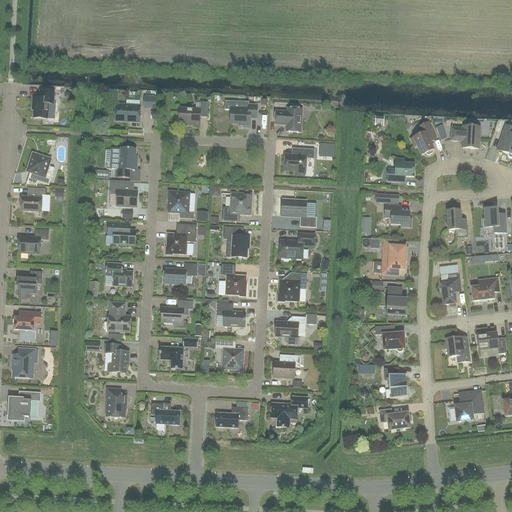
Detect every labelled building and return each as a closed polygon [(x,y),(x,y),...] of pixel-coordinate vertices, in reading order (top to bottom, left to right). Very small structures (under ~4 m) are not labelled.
[(34,111),(34,119),(49,120),(50,104),(55,105),(55,92),(40,91),(40,98),(33,98),(33,111),(34,111)] [(157,98),(145,97),(144,110),(156,111),(157,98)] [(192,125),(200,126),(201,118),(208,118),(209,103),(201,103),(201,110),(180,109),(179,123),(193,124),(192,125)] [(125,121),(125,123),(140,123),(141,106),(126,106),(126,107),(116,106),(115,121),(125,121)] [(231,124),(244,124),(243,126),(251,126),(251,119),(257,119),(258,106),(250,106),(250,110),(232,109),(231,124)] [(286,132),(301,133),(303,110),(288,109),(288,112),(276,112),(275,126),(287,126),(286,132)] [(375,117),(375,126),(384,127),(385,117),(375,117)] [(433,154),(434,152),(433,151),(434,151),(429,140),(436,137),(429,123),(419,128),(422,135),(411,140),(415,148),(418,147),(422,156),(426,154),(427,156),(429,156),(433,154)] [(511,128),(506,126),(497,151),(508,155),(508,157),(510,158),(511,159),(511,158),(511,128)] [(479,150),(480,128),(464,127),(464,129),(452,128),(451,142),(463,142),(463,149),(479,150)] [(137,150),(121,149),(113,149),(112,168),(117,168),(116,178),(131,179),(132,171),(137,171),(138,162),(136,162),(137,150)] [(298,156),(286,155),(285,171),(297,172),(297,174),(306,175),(307,159),(315,160),(315,150),(298,149),(298,156)] [(55,169),(49,167),(52,160),(33,154),(28,172),(40,176),(38,182),(50,186),(55,169)] [(414,178),(415,165),(404,164),(405,160),(397,160),(396,171),(389,170),(388,182),(405,183),(406,177),(414,178)] [(109,173),(109,172),(97,171),(97,179),(109,180),(109,178),(111,178),(111,173),(109,173)] [(123,184),(111,183),(110,193),(118,194),(117,207),(137,208),(138,192),(123,191),(123,184)] [(21,211),(42,212),(43,199),(42,199),(43,196),(45,196),(46,190),(32,189),(32,195),(28,197),(28,198),(22,198),(21,211)] [(169,192),(169,202),(170,202),(169,213),(181,213),(180,219),(194,220),(195,213),(189,213),(190,194),(179,194),(179,193),(169,192)] [(237,216),(252,216),(253,195),(231,194),(231,209),(223,208),(223,222),(237,223),(237,216)] [(306,218),(307,202),(283,201),(283,217),(301,218),(301,228),(317,229),(317,218),(306,218)] [(402,226),(401,228),(412,228),(412,220),(410,220),(410,214),(398,213),(398,207),(386,206),(385,217),(392,218),(392,225),(402,226)] [(499,215),(498,209),(485,210),(485,220),(483,220),(484,229),(494,228),(495,235),(506,234),(506,215),(499,215)] [(461,211),(448,212),(449,231),(456,231),(456,239),(468,239),(467,225),(461,225),(461,211)] [(209,213),(198,213),(197,223),(209,223),(209,213)] [(130,225),(109,224),(109,236),(115,237),(114,245),(135,246),(136,232),(130,231),(130,225)] [(166,255),(173,256),(173,255),(187,255),(188,243),(197,243),(198,226),(184,225),(183,235),(168,234),(167,248),(166,248),(166,255)] [(250,246),(251,237),(241,237),(242,229),(225,228),(224,240),(233,241),(232,258),(248,259),(248,246),(250,246)] [(35,238),(20,237),(19,253),(40,255),(41,241),(49,241),(50,231),(36,230),(35,238)] [(299,242),(281,241),(280,259),(283,259),(284,260),(289,261),(291,259),(303,260),(304,247),(315,247),(315,235),(299,234),(299,242)] [(381,240),(371,240),(370,249),(380,250),(381,240)] [(382,275),(399,276),(400,270),(405,271),(406,248),(399,247),(384,246),(383,263),(382,275)] [(114,277),(113,287),(133,288),(134,273),(122,272),(123,265),(108,264),(107,277),(114,277)] [(187,277),(197,277),(198,265),(185,265),(185,271),(165,270),(164,284),(186,286),(187,277)] [(236,276),(236,266),(222,265),(222,276),(227,276),(226,296),(240,297),(240,298),(247,298),(247,291),(246,291),(247,277),(236,276)] [(18,278),(17,287),(20,287),(19,298),(31,299),(31,294),(37,294),(37,284),(42,285),(43,272),(30,272),(30,279),(18,278)] [(285,302),(300,303),(300,290),(307,291),(308,275),(291,274),(291,281),(280,281),(280,295),(278,295),(278,303),(285,303),(285,302)] [(460,279),(449,280),(448,276),(441,277),(442,286),(444,306),(456,304),(455,291),(461,291),(460,279)] [(494,294),(500,293),(499,279),(479,281),(480,287),(472,288),(473,302),(495,300),(494,294)] [(383,292),(384,283),(373,282),(373,291),(383,292)] [(403,289),(389,289),(387,315),(407,316),(408,300),(402,299),(403,289)] [(174,325),(183,326),(184,310),(193,311),(194,302),(179,302),(178,310),(163,309),(162,323),(174,324),(174,325)] [(126,304),(111,303),(111,311),(112,311),(111,316),(109,316),(108,332),(131,334),(132,317),(124,317),(124,312),(126,312),(126,304)] [(245,329),(246,313),(233,313),(234,305),(219,304),(218,317),(225,317),(224,327),(245,329)] [(41,314),(29,313),(29,319),(15,318),(15,331),(20,331),(19,341),(36,342),(37,325),(41,325),(41,314)] [(277,323),(276,337),(286,337),(285,343),(288,346),(298,347),(299,325),(307,325),(317,326),(318,316),(307,315),(307,318),(293,318),(292,324),(288,324),(286,324),(277,323)] [(405,349),(404,334),(391,335),(390,327),(376,328),(376,336),(383,336),(384,351),(397,350),(398,352),(400,353),(402,353),(403,351),(404,349),(405,349)] [(498,340),(497,334),(478,337),(480,351),(498,349),(499,355),(507,354),(505,339),(498,340)] [(470,362),(467,338),(447,340),(449,358),(458,357),(459,364),(470,362)] [(199,340),(184,340),(184,348),(198,349),(199,340)] [(232,350),(232,342),(216,341),(216,350),(224,350),(223,370),(243,371),(244,351),(232,350)] [(87,343),(86,352),(100,354),(101,344),(87,343)] [(112,364),(110,364),(109,365),(108,373),(121,373),(121,372),(127,373),(127,366),(129,366),(130,353),(121,352),(121,346),(106,345),(105,354),(112,354),(112,364)] [(172,361),(171,370),(183,371),(184,349),(161,348),(160,360),(172,361)] [(19,356),(13,355),(13,371),(15,371),(14,379),(32,380),(33,364),(38,364),(38,351),(19,350),(19,356)] [(280,364),(275,363),(274,378),(295,379),(296,365),(301,365),(302,357),(281,356),(280,364)] [(409,398),(407,375),(400,376),(399,369),(384,370),(385,382),(389,382),(391,399),(409,398)] [(127,406),(127,397),(120,396),(120,390),(107,389),(107,396),(109,396),(108,418),(124,419),(125,405),(127,406)] [(461,406),(455,407),(458,423),(473,421),(473,415),(484,414),(481,392),(459,395),(461,406)] [(11,400),(10,420),(19,421),(19,417),(31,418),(32,401),(40,402),(41,394),(28,393),(28,401),(11,400)] [(292,405),(272,404),(271,419),(278,419),(278,421),(276,421),(276,429),(281,429),(281,428),(290,428),(290,420),(298,420),(298,409),(308,409),(308,398),(292,398),(292,405)] [(164,405),(152,404),(152,416),(157,416),(157,425),(180,426),(180,412),(164,411),(164,405)] [(232,415),(218,414),(217,428),(239,429),(239,421),(248,422),(249,409),(233,408),(232,415)] [(388,417),(390,431),(411,429),(410,423),(412,422),(412,417),(409,416),(409,414),(393,416),(392,410),(379,411),(380,418),(388,417)]
